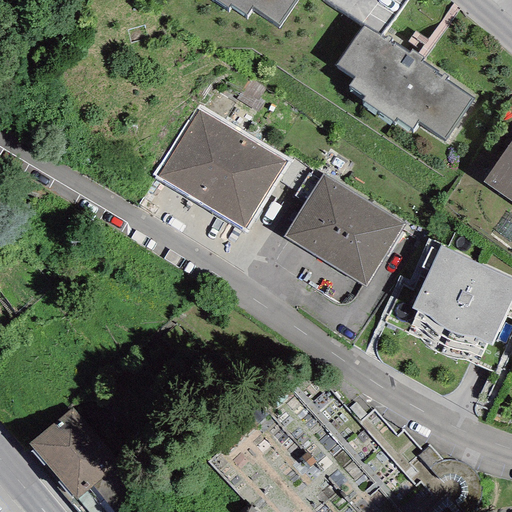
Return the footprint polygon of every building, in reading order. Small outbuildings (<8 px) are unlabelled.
[(279,26),(296,0),(215,0),(228,8),(231,4),(246,15),(252,7),(279,26)] [(445,140),(473,99),(444,81),(447,76),(444,74),(441,77),(436,74),(437,72),(421,62),(423,58),(412,50),(409,53),(364,25),(336,65),(354,78),(349,85),(365,97),(362,101),(394,123),(397,118),(412,130),(419,121),(445,140)] [(258,113),(265,102),(260,98),(267,88),(251,77),(236,98),(258,113)] [(198,110),(157,176),(245,229),(285,162),(198,110)] [(511,140),(483,182),(511,201),(511,140)] [(403,223),(323,174),(283,236),(365,286),(403,223)] [(511,279),(441,246),(411,309),(417,312),(407,334),(419,339),(423,344),(429,348),(437,352),(445,356),(451,358),(458,359),(465,360),(476,366),(481,357),(486,344),(491,345),(511,301),(511,279)] [(28,444),(76,500),(93,486),(113,469),(121,461),(72,406),(28,444)] [(113,469),(93,486),(114,511),(124,511),(139,500),(113,469)]
